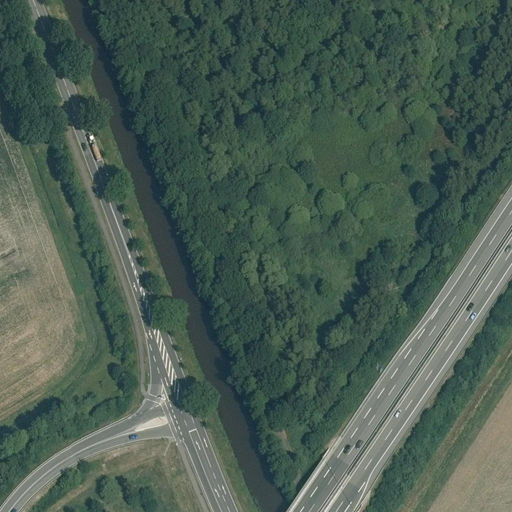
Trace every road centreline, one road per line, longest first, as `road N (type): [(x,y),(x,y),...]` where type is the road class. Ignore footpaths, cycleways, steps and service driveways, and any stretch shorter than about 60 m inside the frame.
road 1 (unclassified): [(117,0),(285,468),(308,511)]
road 2 (primary): [(30,0),(165,357)]
road 3 (motorway): [(511,213),(310,511)]
road 4 (motorway): [(339,511),(511,253)]
road 5 (motorway): [(15,511),(79,459),(191,427)]
road 6 (motorway): [(140,421),(70,453),(5,511)]
